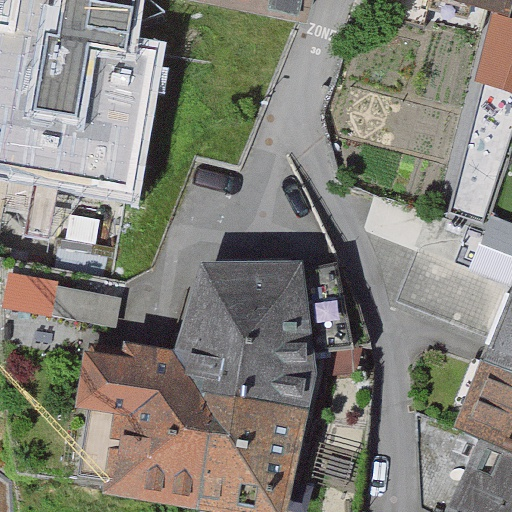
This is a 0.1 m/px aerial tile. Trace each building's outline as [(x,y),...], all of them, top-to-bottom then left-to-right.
[(0,170),(130,193),(153,57),(124,52),(131,0),(15,0),(10,33),(0,31),(0,170)] [(225,0),(303,17),(308,0),(225,0)] [(506,0),(372,0),(369,13),(426,28),(433,0),(480,0),(505,5),(506,0)] [(450,219),(488,230),(511,159),(511,56),(503,53),(481,120),(450,219)] [(511,159),(488,230),(482,244),(511,255),(511,159)] [(511,255),(482,244),(374,196),(365,229),(382,265),(404,271),(392,302),(500,348),(493,365),(511,373),(511,255)] [(52,268),(110,278),(115,248),(57,239),(52,268)] [(199,277),(206,279),(178,360),(183,362),(172,393),(215,397),(302,415),(310,378),(310,350),(353,346),(337,267),(202,269),(199,277)] [(58,288),(52,318),(112,329),(118,299),(58,288)] [(200,502),(215,397),(172,393),(183,362),(178,360),(105,349),(102,363),(88,361),(81,406),(87,407),(78,479),(112,483),(106,493),(172,506),(173,497),(200,502)] [(511,373),(493,365),(466,435),(488,444),(490,441),(511,450),(511,373)] [(244,511),(281,511),(302,415),(215,397),(200,502),(244,511)] [(430,511),(511,511),(511,450),(490,441),(488,444),(466,435),(415,413),(421,508),(430,511)] [(354,455),(320,446),(310,480),(344,489),(354,455)] [(0,511),(14,511),(14,483),(0,472),(0,511)]
